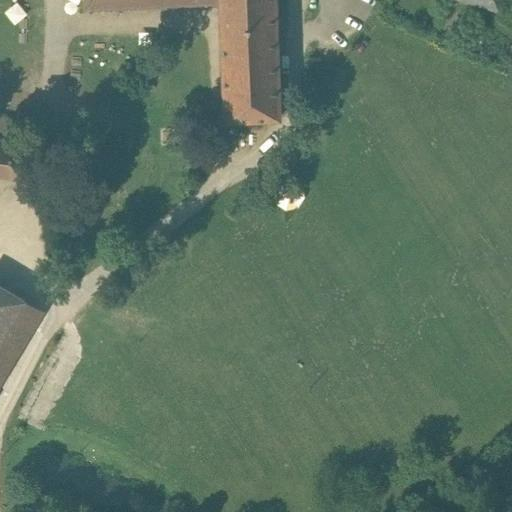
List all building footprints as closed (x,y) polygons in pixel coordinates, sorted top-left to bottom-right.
[(222,0),(85,0),(85,7),(87,7),(87,11),(90,11),(89,7),(101,7),(101,10),(103,10),(103,7),(116,7),(116,10),(118,10),(118,6),(131,6),(131,9),(133,9),(133,6),(145,5),(146,8),(148,8),(148,5),(160,5),(161,8),(163,8),(163,5),(175,4),(175,7),(178,7),(177,4),(190,3),(190,6),(193,6),(192,3),(205,3),(206,6),(208,6),(208,2),(222,2),(222,0)] [(277,0),(222,0),(222,2),(227,119),(281,117),(277,0)] [(502,0),(463,0),(499,11),(502,0)] [(89,56),(103,48),(95,34),(81,41),(89,56)] [(92,53),(84,66),(98,75),(106,62),(92,53)] [(0,137),(0,174),(25,178),(28,142),(0,137)] [(283,159),(273,164),(279,177),(290,173),(283,159)] [(0,341),(26,299),(0,283),(0,341)] [(0,377),(41,308),(26,299),(0,341),(0,377)]
